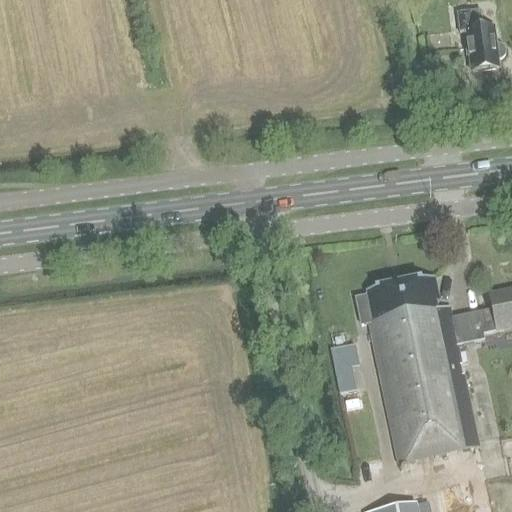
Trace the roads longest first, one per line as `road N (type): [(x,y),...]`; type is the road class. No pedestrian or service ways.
road 1 (primary): [(0,238),(511,172)]
road 2 (unclassified): [(0,200),(511,140)]
road 3 (unclassified): [(314,511),(257,235)]
road 4 (unclassified): [(0,267),(257,235)]
road 5 (unclassified): [(257,235),(511,202)]
